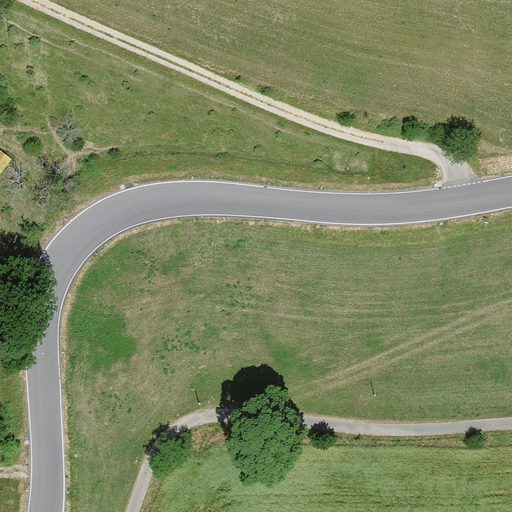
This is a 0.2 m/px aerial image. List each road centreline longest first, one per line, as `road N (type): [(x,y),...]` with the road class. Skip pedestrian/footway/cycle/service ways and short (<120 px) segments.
road 1 (tertiary): [(511,190),(381,209),(143,199),(78,229),(40,291),(39,511)]
road 2 (track): [(467,199),(463,178),(427,145),(357,132),(280,104),(32,0)]
road 3 (track): [(511,422),(327,429),(208,413),(173,426),(128,511)]
